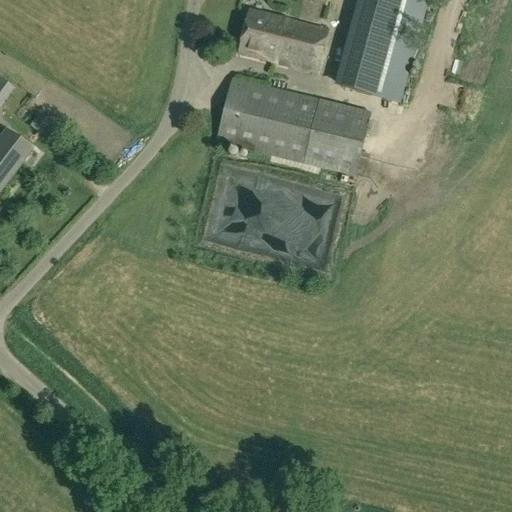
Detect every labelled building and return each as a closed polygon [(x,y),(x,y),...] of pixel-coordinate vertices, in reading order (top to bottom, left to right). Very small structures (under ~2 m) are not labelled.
[(367,0),(343,88),(401,104),(430,0),(367,0)] [(328,32),(281,21),(249,13),(239,56),(317,75),(328,32)] [(219,144),(358,177),(373,115),(234,81),(219,144)] [(0,110),(4,113),(11,100),(0,94),(0,110)] [(5,132),(0,138),(0,191),(31,151),(5,132)]
